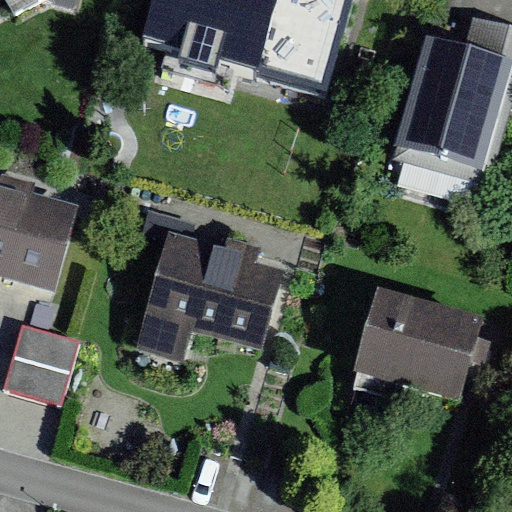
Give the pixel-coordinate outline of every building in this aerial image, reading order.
[(100,0),(0,0),(0,4),(93,29),(100,0)] [(364,0),(174,0),(156,68),(332,117),(364,0)] [(484,72),(445,62),(416,165),(504,190),(511,160),(511,33),(496,29),(484,72)] [(94,220),(0,197),(0,286),(74,304),(94,220)] [(301,278),(173,246),(146,356),(193,368),(199,343),(280,363),(301,278)] [(507,333),(400,300),(374,382),(481,415),(507,333)] [(67,406),(88,338),(30,320),(9,387),(67,406)]
